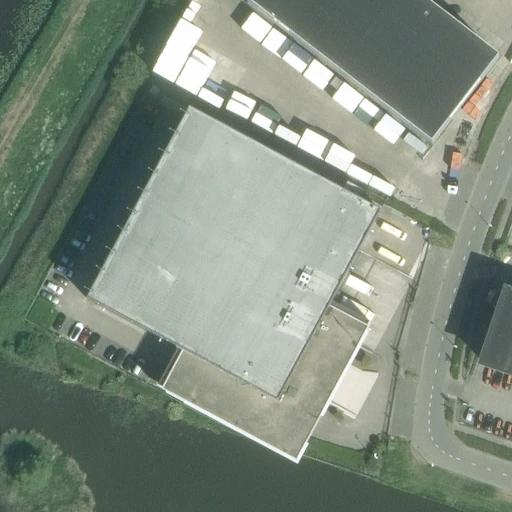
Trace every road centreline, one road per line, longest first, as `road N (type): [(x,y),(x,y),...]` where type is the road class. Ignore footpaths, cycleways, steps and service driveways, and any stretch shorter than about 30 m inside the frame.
road 1 (unknown): [(195,64),(69,286),(76,311),(101,334),(294,433)]
road 2 (unclassified): [(511,478),(446,456),(428,425),(453,298),(511,135)]
road 3 (unknown): [(195,64),(476,222),(511,233)]
